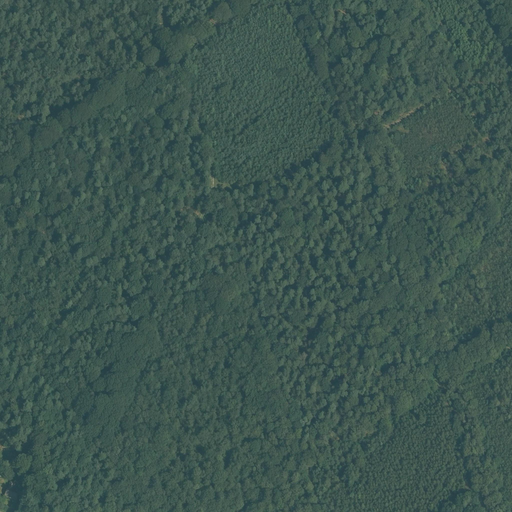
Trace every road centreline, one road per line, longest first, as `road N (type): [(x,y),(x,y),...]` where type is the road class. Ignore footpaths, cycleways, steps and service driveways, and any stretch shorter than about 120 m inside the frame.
road 1 (track): [(510,55),(284,184),(213,187),(51,511)]
road 2 (track): [(372,136),(486,511)]
road 3 (track): [(201,220),(232,235),(321,511)]
road 4 (track): [(0,178),(261,0)]
road 5 (track): [(304,460),(511,332)]
road 6 (track): [(161,0),(213,187)]
